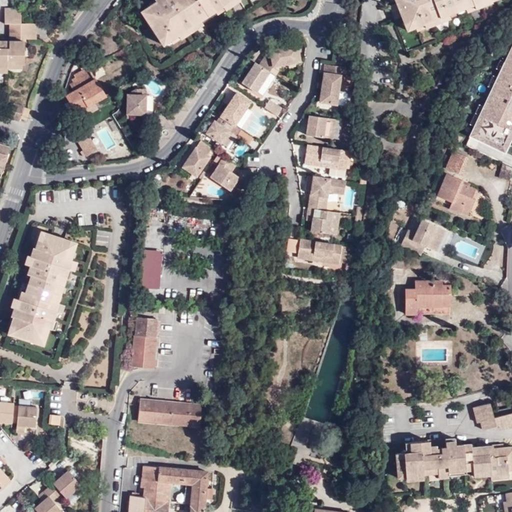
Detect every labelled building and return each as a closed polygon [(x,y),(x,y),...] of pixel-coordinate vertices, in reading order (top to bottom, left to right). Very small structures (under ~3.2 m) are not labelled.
[(196,16),(204,12),(195,0),(153,0),(156,3),(140,13),(159,41),(166,36),(170,41),(177,36),(180,40),(202,25),(199,22),(196,16)] [(195,0),(204,12),(211,6),(215,12),(218,16),(225,11),(224,10),(222,7),(232,0),(195,0)] [(238,1),(237,0),(232,0),(222,7),(224,10),(238,1)] [(392,0),(394,3),(399,16),(402,25),(411,21),(413,27),(446,14),(444,8),(452,5),(460,2),(463,8),(482,0),(392,0)] [(494,0),(482,0),(463,8),(465,12),(494,0)] [(454,11),(463,8),(460,2),(452,5),(454,11)] [(392,19),(399,16),(394,3),(387,6),(392,19)] [(446,14),(454,11),(452,5),(444,8),(446,14)] [(207,17),(215,12),(211,6),(204,12),(207,17)] [(10,26),(11,33),(38,33),(38,25),(22,25),(22,10),(5,10),(5,25),(10,26)] [(199,22),(207,17),(204,12),(196,16),(199,22)] [(448,18),(446,14),(413,27),(415,31),(448,18)] [(405,31),(413,27),(411,21),(402,25),(405,31)] [(38,36),(10,36),(10,42),(9,43),(9,54),(0,54),(0,68),(8,69),(8,63),(14,63),(14,65),(23,65),(25,65),(25,41),(38,41),(38,36)] [(162,46),(170,41),(166,36),(159,41),(162,46)] [(180,41),(180,40),(177,36),(170,41),(173,45),(180,41)] [(0,54),(9,54),(9,43),(0,42),(0,54)] [(98,48),(90,43),(85,50),(93,56),(98,48)] [(258,67),(269,74),(273,67),(282,66),(281,62),(286,62),(286,65),(299,62),(296,46),(268,52),(258,67)] [(469,136),(504,152),(508,145),(511,146),(511,143),(511,55),(508,54),(469,136)] [(255,94),(269,74),(258,67),(255,64),(243,82),(246,84),(244,87),(255,94)] [(324,65),(323,75),(339,77),(343,78),(344,68),(324,65)] [(106,96),(88,68),(73,76),(75,79),(71,81),(72,84),(70,85),(73,92),(65,97),(73,111),(80,107),(85,116),(97,109),(94,104),(106,96)] [(339,77),(323,75),(319,104),(335,106),(337,93),(339,77)] [(127,115),(132,115),(145,115),(145,90),(137,90),(136,96),(127,96),(127,115)] [(337,93),(335,106),(343,107),(346,105),(347,96),(345,94),(337,93)] [(228,106),(221,118),(233,126),(234,127),(250,103),(236,94),(230,103),(232,104),(230,108),(228,106)] [(263,109),(276,118),(281,110),(268,101),(263,109)] [(21,120),(27,122),(30,111),(24,109),(24,108),(14,105),(10,120),(20,123),(21,120)] [(206,134),(228,149),(234,140),(226,135),(228,132),(236,137),(240,130),(234,127),(233,126),(221,118),(220,117),(216,123),(213,122),(206,134)] [(331,141),(334,121),(309,117),(308,125),(311,126),(310,129),(307,129),(306,137),(331,141)] [(236,137),(248,145),(253,139),(240,131),(236,137)] [(86,155),(97,149),(87,132),(76,138),(86,155)] [(226,135),(234,140),(236,137),(228,132),(226,135)] [(455,141),(443,136),(439,143),(451,149),(455,141)] [(211,149),(199,141),(199,142),(200,143),(210,149),(211,149)] [(210,149),(200,143),(199,142),(182,166),(196,175),(209,156),(207,155),(210,149)] [(0,173),(2,174),(11,149),(0,145),(0,173)] [(346,171),(349,153),(307,147),(305,165),(346,171)] [(467,158),(453,152),(446,167),(461,173),(467,158)] [(228,190),(237,177),(230,172),(234,165),(225,159),(223,157),(210,177),(228,190)] [(511,169),(511,168),(501,164),(498,178),(509,181),(511,169)] [(469,210),(474,199),(470,198),(474,189),(461,184),(462,181),(446,175),(438,195),(452,202),(450,208),(460,213),(463,207),(469,210)] [(344,195),(345,183),(307,178),(306,186),(312,187),(311,192),(309,207),(326,209),(328,193),(344,195)] [(325,212),(309,210),(307,218),(314,219),(313,223),(312,232),(329,235),(332,213),(325,212)] [(337,236),(340,214),(332,213),(329,235),(337,236)] [(420,244),(425,246),(435,251),(444,230),(422,219),(416,233),(413,239),(404,235),(400,245),(416,252),(420,244)] [(108,246),(110,232),(97,230),(95,244),(108,246)] [(413,239),(416,233),(408,230),(405,235),(404,235),(413,239)] [(65,260),(71,243),(45,234),(42,243),(38,241),(35,250),(33,249),(30,258),(33,259),(30,267),(29,267),(27,274),(31,276),(25,293),(21,292),(18,300),(20,301),(17,310),(13,309),(10,317),(13,318),(7,335),(37,344),(43,327),(48,329),(49,330),(52,322),(52,321),(56,313),(53,312),(56,304),(50,302),(53,293),(56,285),(62,287),(65,279),(68,271),(70,271),(73,262),(71,261),(65,260)] [(286,252),(296,253),(298,238),(287,237),(286,252)] [(339,265),(342,247),(303,241),(300,241),(297,259),(339,265)] [(77,245),(71,243),(65,260),(71,261),(77,245)] [(420,254),(425,246),(420,244),(416,252),(420,254)] [(33,259),(30,258),(26,256),(24,265),(29,267),(30,267),(33,259)] [(400,276),(400,261),(385,261),(385,276),(400,276)] [(449,285),(441,285),(441,287),(433,287),(433,281),(415,281),(415,290),(405,290),(405,314),(415,314),(416,307),(441,307),(442,296),(449,297),(449,285)] [(53,293),(59,295),(62,287),(56,285),(53,293)] [(50,302),(56,304),(59,295),(53,293),(50,302)] [(449,314),(449,297),(442,296),(441,307),(416,307),(415,314),(449,314)] [(20,301),(18,300),(12,298),(10,307),(13,309),(17,310),(20,301)] [(137,303),(136,311),(158,312),(158,305),(137,303)] [(136,316),(134,336),(156,337),(157,318),(136,316)] [(43,327),(37,344),(42,346),(48,329),(43,327)] [(132,367),(153,368),(156,337),(134,336),(132,367)] [(202,406),(139,399),(137,422),(199,428),(202,406)] [(0,422),(12,423),(13,411),(13,404),(0,402),(0,422)] [(511,413),(492,419),(488,404),(471,408),(475,424),(479,423),(481,431),(496,427),(499,430),(501,431),(511,427),(511,413)] [(18,412),(17,424),(16,433),(24,433),(25,427),(35,427),(37,408),(19,407),(18,412)] [(59,426),(60,417),(50,415),(49,424),(59,426)] [(497,475),(508,475),(508,471),(511,470),(511,447),(504,448),(503,445),(495,446),(495,449),(488,449),(488,446),(470,448),(470,445),(455,446),(455,439),(445,440),(445,444),(440,445),(441,452),(435,452),(435,441),(410,443),(410,450),(405,451),(403,451),(403,453),(394,454),(397,479),(405,478),(405,479),(423,478),(423,474),(437,474),(447,473),(447,469),(453,469),(453,470),(465,469),(465,471),(472,471),(473,473),(483,472),(483,470),(490,469),(490,472),(497,471),(497,475)] [(445,444),(445,440),(444,440),(435,441),(435,452),(441,452),(440,445),(445,444)] [(295,455),(296,450),(296,449),(288,447),(286,453),(295,455)] [(308,470),(311,460),(312,455),(296,450),(295,455),(293,465),(308,470)] [(192,485),(190,504),(205,505),(205,499),(208,472),(143,466),(142,488),(145,488),(144,497),(169,501),(171,483),(192,485)] [(0,490),(10,482),(0,470),(0,490)] [(53,484),(62,494),(65,498),(81,485),(68,471),(63,475),(61,472),(57,476),(54,473),(48,478),(53,484)] [(509,478),(508,475),(497,475),(497,471),(490,472),(490,475),(490,479),(509,478)] [(48,487),(57,497),(62,494),(53,484),(48,487)] [(53,501),(57,497),(48,487),(44,491),(53,501)] [(59,511),(61,511),(53,501),(44,491),(38,496),(42,502),(34,509),(37,511),(59,511)] [(169,501),(144,497),(130,496),(128,511),(167,511),(169,502),(169,501)] [(509,502),(506,502),(502,503),(503,511),(506,511),(506,510),(511,509),(509,502)]
